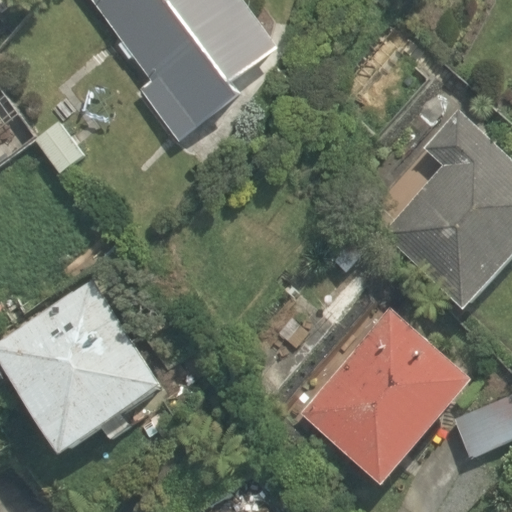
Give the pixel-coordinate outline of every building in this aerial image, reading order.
[(89,0),(148,77),(132,89),(172,140),(231,95),(222,83),(273,44),(239,0),(89,0)] [(458,312),(511,255),(511,151),(460,102),(354,212),(458,312)] [(0,165),(29,144),(0,103),(0,165)] [(95,279),(0,337),(0,376),(47,453),(159,385),(95,279)] [(371,486),(464,373),(379,304),(287,417),(371,486)] [(464,457),(511,437),(511,391),(447,418),(464,457)] [(28,511),(16,511),(0,487),(0,511),(39,511),(36,507),(28,511)]
